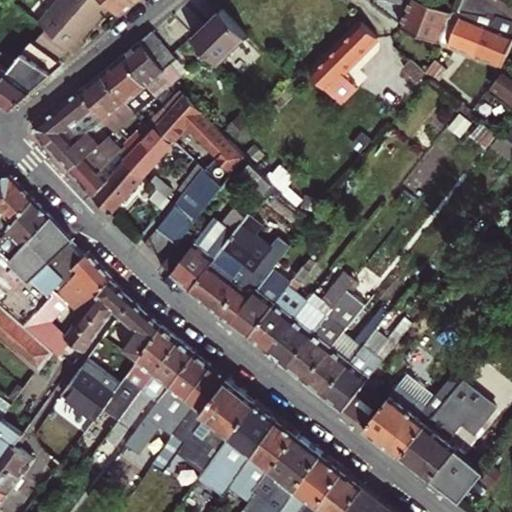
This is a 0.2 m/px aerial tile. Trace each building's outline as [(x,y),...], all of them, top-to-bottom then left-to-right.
[(87,28),(106,0),(54,0),(43,17),(49,22),(74,40),(81,45),(94,33),(87,28)] [(110,0),(122,10),(134,0),(110,0)] [(403,20),(441,37),(453,7),(436,0),(402,0),(410,3),(403,20)] [(473,33),(479,18),(482,11),(459,6),(458,9),(453,7),(441,37),(470,50),(477,34),(473,33)] [(225,7),(195,34),(221,62),(251,35),(225,7)] [(511,17),(482,11),(479,18),(473,33),(477,34),(470,50),(504,62),(511,42),(511,17)] [(363,19),(343,38),(318,63),(310,71),(343,103),(359,87),(344,72),(380,36),(363,19)] [(34,38),(58,56),(74,40),(49,22),(34,38)] [(178,56),(155,28),(152,29),(143,36),(175,75),(177,78),(183,73),(173,61),(178,56)] [(175,75),(143,36),(123,53),(154,91),(175,75)] [(34,38),(10,66),(0,77),(0,96),(13,104),(63,61),(58,56),(34,38)] [(0,77),(10,66),(6,62),(9,57),(0,51),(0,77)] [(154,91),(123,53),(103,69),(135,107),(154,91)] [(188,68),(178,56),(173,61),(183,73),(188,68)] [(438,58),(429,69),(441,79),(451,68),(438,58)] [(511,99),(511,69),(506,64),(492,83),(511,99)] [(115,123),(135,107),(103,69),(83,86),(108,115),(115,123)] [(119,128),(177,78),(175,75),(154,91),(135,107),(115,123),(119,128)] [(108,115),(83,86),(82,85),(36,123),(36,130),(49,143),(66,128),(79,140),(89,131),(95,137),(105,130),(99,123),(108,115)] [(194,123),(240,165),(249,152),(188,90),(171,109),(158,123),(178,141),(194,123)] [(127,143),(122,148),(129,155),(158,123),(171,109),(165,103),(145,125),(143,123),(126,141),(127,143)] [(149,173),(178,141),(158,123),(129,155),(149,173)] [(66,128),(49,143),(72,167),(100,142),(95,137),(89,131),(79,140),(66,128)] [(511,137),(503,130),(494,142),(511,157),(511,137)] [(100,142),(72,167),(96,191),(129,155),(122,148),(107,163),(97,152),(113,138),(109,134),(100,142)] [(115,211),(149,173),(129,155),(96,191),(115,211)] [(192,285),(261,197),(275,179),(253,157),(241,172),(252,182),(224,219),(216,214),(202,234),(192,227),(180,242),(164,262),(192,285)] [(199,217),(226,183),(201,161),(178,188),(186,194),(181,202),(190,209),(199,217)] [(0,236),(38,194),(16,171),(4,171),(0,176),(0,236)] [(161,183),(181,202),(186,194),(178,188),(158,173),(154,177),(161,183)] [(181,202),(161,183),(150,195),(170,213),(159,226),(170,234),(190,209),(181,202)] [(0,236),(0,297),(31,324),(95,251),(91,247),(84,254),(73,242),(77,236),(38,194),(0,236)] [(273,267),(279,259),(269,252),(283,234),(263,218),(271,205),(261,197),(192,285),(233,318),(273,267)] [(199,217),(190,209),(170,234),(180,242),(192,227),(199,217)] [(95,251),(31,324),(55,345),(65,333),(114,275),(117,272),(95,251)] [(281,273),(273,267),(233,318),(252,333),(291,282),(297,275),(306,264),(310,258),(303,252),(300,256),(296,253),(281,273)] [(312,269),(306,264),(297,275),(304,280),(312,269)] [(349,286),(358,276),(347,267),(323,297),(326,299),(321,306),(311,298),(271,348),(289,363),(349,286)] [(114,275),(65,333),(86,349),(114,308),(128,289),(114,275)] [(271,348),(311,298),(291,282),(252,333),(271,348)] [(289,363),(307,377),(346,328),(368,301),(349,286),(289,363)] [(128,289),(114,308),(117,311),(120,313),(134,294),(131,291),(128,289)] [(137,358),(163,322),(134,294),(120,313),(137,329),(124,349),(131,354),(137,358)] [(55,345),(31,324),(0,297),(0,332),(25,355),(39,366),(55,345)] [(326,392),(379,326),(392,310),(384,305),(358,337),(346,328),(307,377),(326,392)] [(345,407),(379,364),(415,319),(408,313),(390,335),(379,326),(326,392),(345,407)] [(181,335),(163,322),(137,358),(121,379),(105,401),(123,413),(181,335)] [(197,348),(181,335),(123,413),(108,434),(120,443),(132,426),(129,423),(140,407),(143,408),(154,393),(160,398),(197,348)] [(197,348),(160,398),(128,441),(143,451),(169,416),(180,424),(194,405),(202,411),(230,374),(197,348)] [(137,358),(131,354),(115,374),(121,379),(137,358)] [(27,383),(39,366),(25,355),(12,370),(27,383)] [(63,393),(94,416),(105,401),(121,379),(115,374),(110,381),(85,362),(63,393)] [(379,364),(345,407),(402,453),(429,420),(467,374),(458,367),(438,392),(408,368),(399,380),(379,364)] [(222,447),(258,396),(230,374),(202,411),(194,405),(180,424),(154,460),(165,468),(196,428),(222,447)] [(467,374),(429,420),(402,453),(432,477),(434,475),(463,498),(499,454),(456,421),(483,387),(467,374)] [(219,500),(280,413),(258,396),(222,447),(189,492),(213,509),(219,500)] [(234,511),(241,511),(300,429),(280,413),(219,500),(234,511)] [(76,441),(92,419),(86,414),(69,435),(76,441)] [(0,431),(17,444),(25,432),(3,415),(0,419),(0,431)] [(280,511),(326,448),(300,429),(241,511),(280,511)] [(37,457),(17,444),(0,431),(0,456),(25,474),(37,457)] [(313,511),(347,465),(326,448),(280,511),(313,511)] [(0,456),(0,483),(12,492),(25,474),(0,456)] [(347,465),(313,511),(343,511),(344,511),(366,480),(347,465)] [(404,511),(406,511),(366,480),(344,511),(404,511)] [(0,508),(12,492),(0,483),(0,508)]
